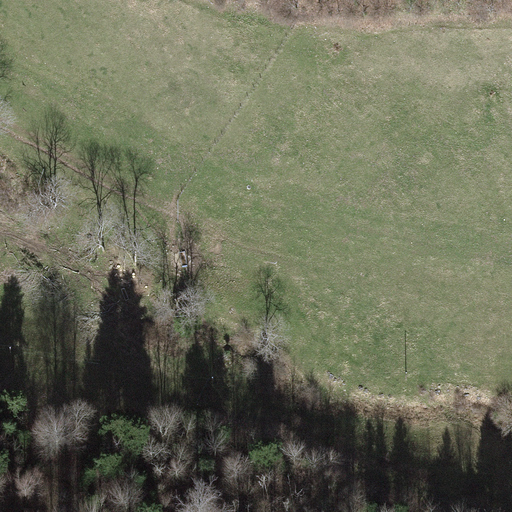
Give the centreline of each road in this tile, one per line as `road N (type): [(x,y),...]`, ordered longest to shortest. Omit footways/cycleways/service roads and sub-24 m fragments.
road 1 (track): [(0,272),(232,414),(389,450)]
road 2 (track): [(360,271),(178,218),(155,203)]
road 3 (track): [(0,119),(94,160),(155,203)]
